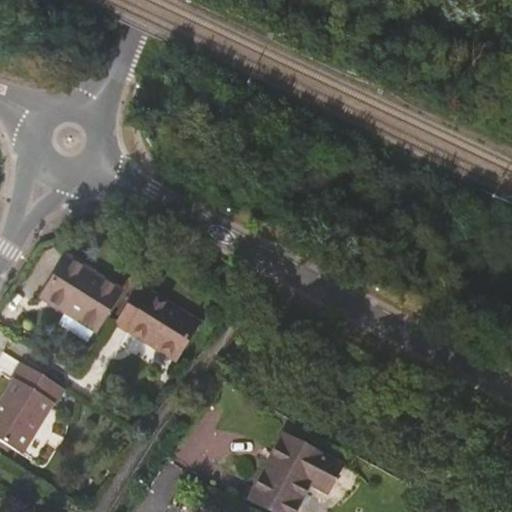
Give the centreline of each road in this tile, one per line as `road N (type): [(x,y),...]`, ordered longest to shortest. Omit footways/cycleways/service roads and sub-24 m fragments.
road 1 (residential): [(511,393),(98,166)]
road 2 (tertiary): [(150,0),(94,118)]
